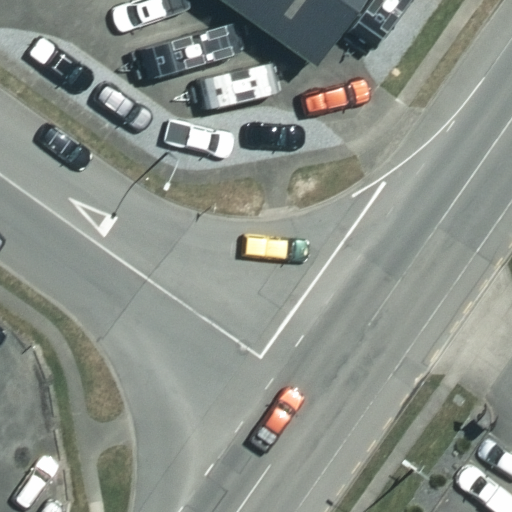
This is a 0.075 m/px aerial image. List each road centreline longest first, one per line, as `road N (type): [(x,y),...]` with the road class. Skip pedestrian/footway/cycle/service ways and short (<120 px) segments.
road 1 (unclassified): [(0,173),(316,397)]
road 2 (tertiary): [(316,397),(511,116)]
road 3 (tertiary): [(237,511),(316,397)]
